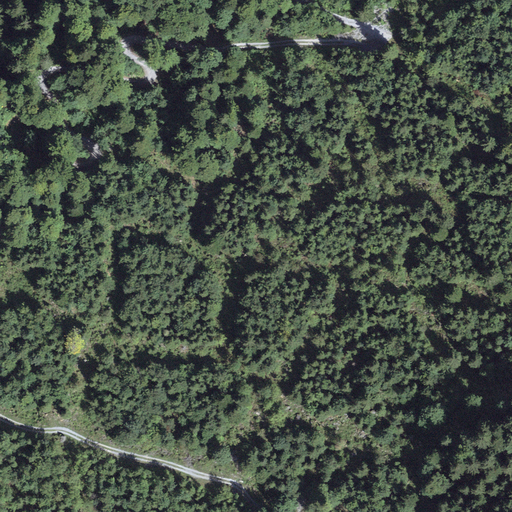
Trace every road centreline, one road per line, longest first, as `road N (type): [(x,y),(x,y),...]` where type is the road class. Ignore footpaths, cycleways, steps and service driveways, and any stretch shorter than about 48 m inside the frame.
road 1 (track): [(300,0),(375,29),(379,44),(294,41),(210,50),(123,42),(123,54),(148,69),(146,82),(61,69),(36,81),(94,151),(92,161),(32,161),(0,149)]
road 2 (track): [(0,417),(230,483),(259,511)]
